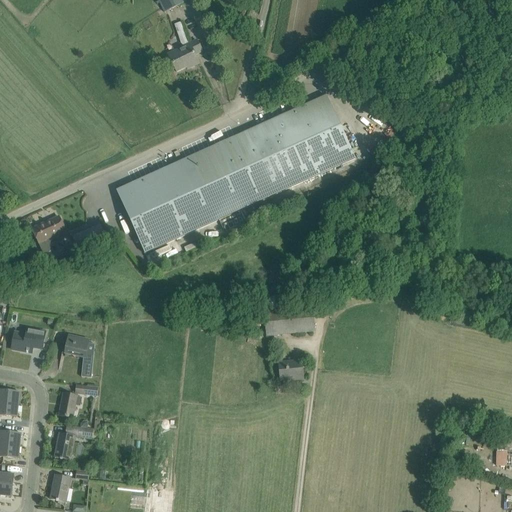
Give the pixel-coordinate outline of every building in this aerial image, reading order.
[(185,0),(170,0),(160,5),(164,12),(187,2),(185,0)] [(174,25),(182,47),(168,54),(177,72),(191,65),(192,67),(199,64),(195,55),(203,51),(197,40),(189,44),(182,22),(174,25)] [(327,96),(117,191),(145,254),(355,159),(327,96)] [(32,229),(39,243),(44,255),(53,251),(50,244),(55,241),(53,237),(66,232),(59,217),(32,229)] [(72,237),(79,252),(106,240),(100,225),(90,230),(91,232),(77,239),(75,236),(72,237)] [(77,255),(72,245),(64,249),(69,259),(77,255)] [(90,251),(82,254),(84,259),(92,256),(90,251)] [(266,337),(315,332),(313,308),(264,312),(266,337)] [(237,316),(237,327),(261,327),(261,316),(237,316)] [(15,333),(12,349),(13,349),(24,351),(32,353),(33,348),(43,350),(46,332),(28,329),(27,336),(15,333)] [(69,336),(65,354),(66,354),(66,352),(84,356),(82,377),(91,378),(95,345),(89,344),(89,340),(69,336)] [(303,380),(303,372),(302,360),(279,362),(279,369),(280,379),(293,378),(293,380),(303,380)] [(76,395),(96,397),(97,389),(77,387),(76,395)] [(0,402),(19,405),(20,392),(0,390),(0,402)] [(59,416),(73,419),(76,406),(81,407),(83,398),(77,397),(77,396),(64,394),(59,416)] [(0,415),(17,417),(19,405),(0,402),(0,415)] [(93,429),(79,428),(78,438),(91,440),(93,429)] [(0,444),(20,446),(21,434),(0,431),(0,444)] [(55,457),(70,460),(72,454),(77,456),(80,444),(74,443),(75,437),(60,434),(55,457)] [(497,467),(511,467),(511,435),(491,435),(491,441),(489,464),(497,464),(497,467)] [(20,446),(0,444),(0,456),(19,459),(20,446)] [(83,480),(83,485),(88,486),(90,473),(77,472),(76,479),(83,480)] [(1,473),(0,486),(0,495),(12,497),(14,474),(1,473)] [(51,500),(66,503),(71,479),(55,476),(51,500)]
